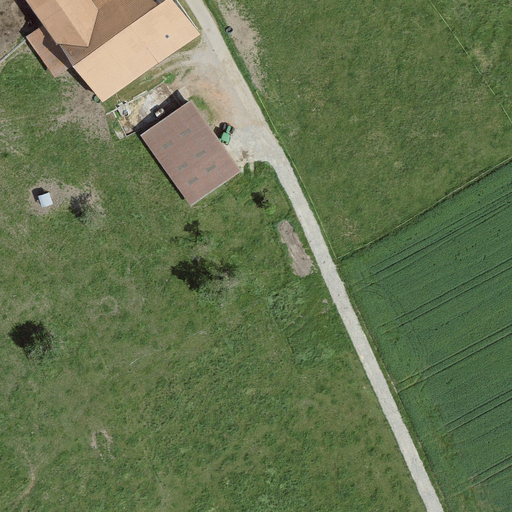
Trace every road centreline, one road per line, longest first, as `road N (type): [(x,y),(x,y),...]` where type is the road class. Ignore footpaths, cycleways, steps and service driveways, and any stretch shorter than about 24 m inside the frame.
road 1 (track): [(254,122),(316,239),(430,511)]
road 2 (track): [(254,122),(192,0)]
